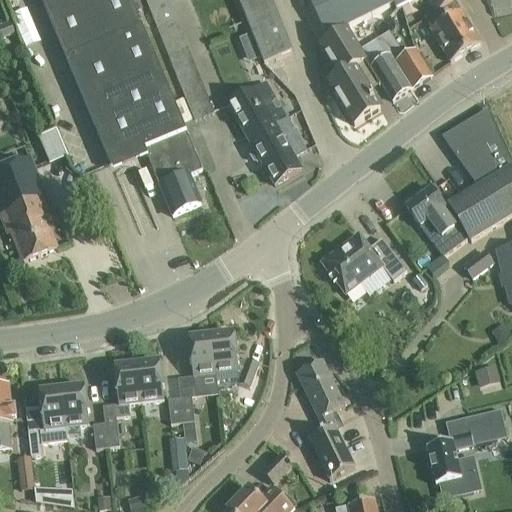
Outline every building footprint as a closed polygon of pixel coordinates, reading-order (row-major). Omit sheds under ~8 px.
[(10,0),(38,68),(53,62),(27,0),(10,0)] [(130,0),(40,0),(103,149),(111,167),(145,153),(173,219),(201,207),(189,179),(203,173),(130,0)] [(168,0),(147,0),(196,124),(214,117),(168,0)] [(238,0),(257,48),(265,66),(292,55),(270,0),(238,0)] [(307,0),(329,45),(321,50),(339,79),(329,86),(355,128),(381,112),(371,95),(381,89),(345,31),(394,7),(397,12),(409,6),(406,0),(307,0)] [(406,0),(409,6),(420,0),(426,0),(437,17),(428,23),(433,32),(431,33),(451,65),(482,47),(462,14),(456,5),(456,4),(453,0),(406,0)] [(10,24),(0,27),(0,39),(1,42),(15,36),(10,24)] [(412,92),(411,92),(432,79),(416,53),(395,65),(391,58),(385,62),(375,44),(363,50),(367,57),(366,58),(382,87),(393,104),(412,92)] [(277,127),(287,121),(266,86),(249,96),(229,108),(249,143),(266,133),(264,130),(275,123),(277,127)] [(495,127),(488,113),(443,140),(478,190),(444,210),(470,242),(472,245),(511,220),(511,164),(495,127)] [(275,188),(302,172),(295,160),(306,154),(287,121),(277,127),(275,123),(264,130),(266,133),(249,143),(254,152),(251,154),(250,158),(254,164),(258,165),(261,163),(275,188)] [(57,132),(38,140),(50,167),(69,159),(57,132)] [(32,166),(0,178),(0,217),(8,238),(12,236),(24,265),(57,252),(46,223),(53,220),(46,201),(32,166)] [(416,196),(404,205),(407,210),(407,211),(419,227),(421,230),(430,224),(442,241),(433,247),(442,260),(443,261),(470,242),(444,210),(431,192),(430,193),(428,189),(417,197),(416,196)] [(359,238),(322,266),(346,297),(382,270),(394,285),(407,275),(395,258),(382,242),(370,252),(359,238)] [(511,306),(511,305),(511,251),(499,255),(511,306)] [(464,270),(473,282),(493,267),(484,255),(464,270)] [(442,260),(427,271),(433,279),(449,266),(445,260),(443,261),(442,260)] [(491,335),(499,349),(511,340),(511,338),(505,326),(491,335)] [(212,338),(216,378),(238,375),(239,387),(250,391),(259,367),(248,363),(238,364),(234,336),(212,338)] [(212,338),(189,341),(194,381),(216,378),(212,338)] [(142,407),(164,404),(160,364),(137,367),(142,407)] [(322,364),(297,377),(325,435),(310,443),(318,460),(331,484),(337,480),(355,471),(335,431),(340,429),(333,416),(345,410),(322,364)] [(115,408),(103,409),(105,427),(108,452),(120,450),(117,421),(130,419),(129,408),(142,407),(137,367),(114,370),(119,408),(115,409),(115,408)] [(496,369),(474,375),(479,391),(500,385),(496,369)] [(0,452),(11,452),(9,426),(13,426),(12,423),(17,422),(15,411),(11,412),(9,389),(0,390),(0,452)] [(67,432),(90,429),(85,389),(62,392),(67,432)] [(28,436),(31,460),(43,459),(42,448),(69,446),(67,432),(62,392),(40,394),(44,434),(28,436)] [(192,401),(180,402),(183,427),(195,425),(192,401)] [(180,402),(168,403),(171,428),(183,427),(180,402)] [(452,445),(427,450),(436,488),(440,487),(444,503),(473,496),(469,479),(461,481),(457,463),(454,453),(480,447),(506,441),(507,440),(504,426),(501,414),(467,422),(447,426),(452,445)] [(105,427),(93,428),(96,453),(108,452),(105,427)] [(185,441),(169,443),(173,475),(176,475),(188,473),(185,441)] [(263,477),(274,488),(293,469),(281,458),(263,477)] [(31,461),(18,462),(22,493),(34,491),(31,461)] [(249,492),(229,511),(294,511),(282,501),(279,497),(271,490),(260,502),(249,492)] [(149,497),(128,503),(130,511),(140,511),(152,508),(149,497)] [(98,500),(98,511),(111,511),(111,500),(98,500)] [(377,511),(375,503),(349,509),(337,511),(377,511)]
